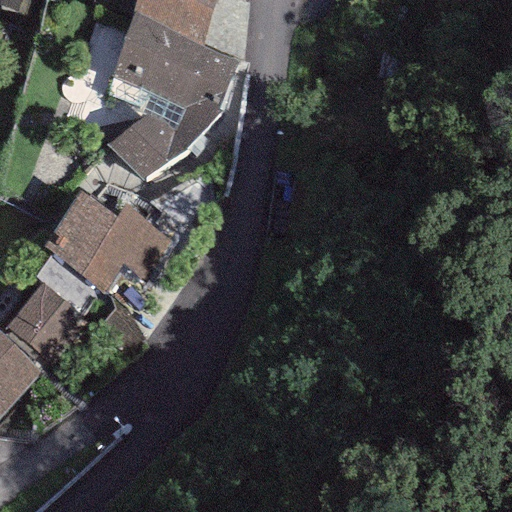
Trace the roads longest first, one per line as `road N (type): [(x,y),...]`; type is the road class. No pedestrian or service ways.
road 1 (tertiary): [(193,372),(238,231),(270,0)]
road 2 (residential): [(0,484),(127,395),(193,372)]
road 3 (tertiary): [(63,511),(141,439),(193,372)]
